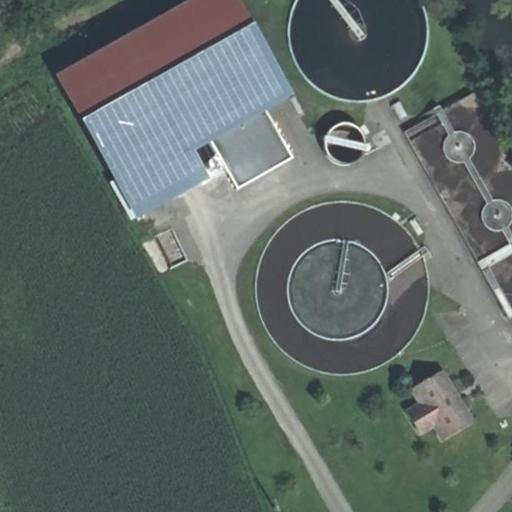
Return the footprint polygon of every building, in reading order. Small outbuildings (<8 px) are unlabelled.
[(240,0),(192,0),(58,76),(138,220),(213,179),(195,150),(206,144),(212,156),(218,153),(213,141),(267,110),(294,95),(240,0)] [(294,0),(296,36),(324,95),(388,92),(428,73),(426,23),(414,0),(294,0)] [(240,189),(296,158),(267,110),(213,141),(218,153),(240,189)] [(437,112),(404,132),(476,250),(499,237),(495,230),(505,224),(437,112)] [(511,277),(497,285),(508,307),(511,304),(511,277)] [(434,427),(443,441),(473,422),(441,371),(412,389),(421,405),(409,412),(423,434),(434,427)]
